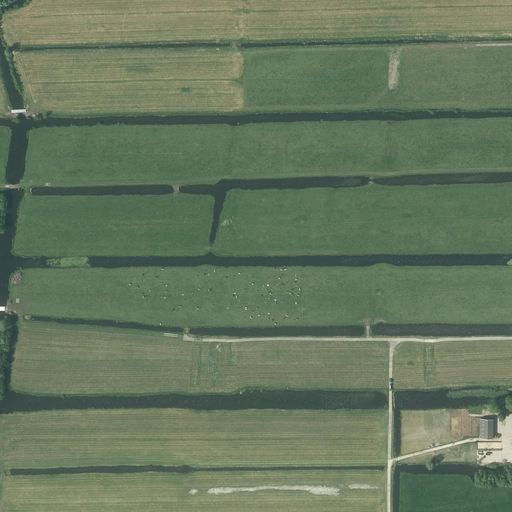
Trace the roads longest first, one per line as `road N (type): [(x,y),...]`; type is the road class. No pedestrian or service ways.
road 1 (track): [(511,168),(5,186)]
road 2 (track): [(511,338),(184,338)]
road 3 (track): [(502,439),(395,460),(389,511)]
